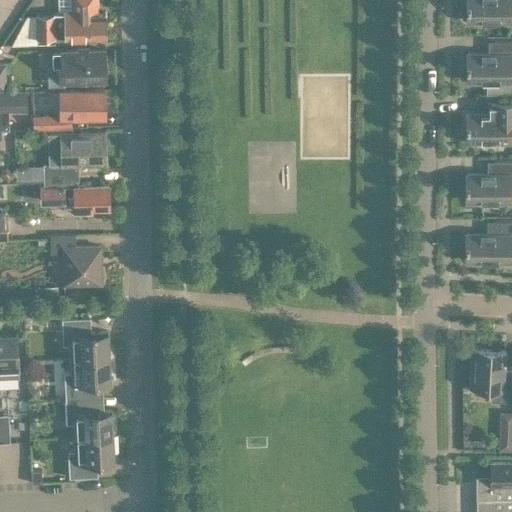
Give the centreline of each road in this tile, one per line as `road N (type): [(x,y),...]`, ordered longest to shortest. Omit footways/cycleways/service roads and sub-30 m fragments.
road 1 (residential): [(138,511),(131,0)]
road 2 (residential): [(430,304),(429,0)]
road 3 (residential): [(432,511),(430,304)]
